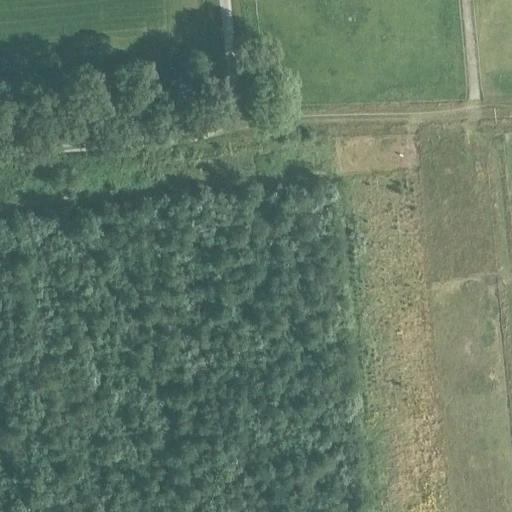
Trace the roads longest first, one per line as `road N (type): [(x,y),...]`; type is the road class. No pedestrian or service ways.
road 1 (track): [(0,157),(511,113)]
road 2 (unclassified): [(241,132),(228,0)]
